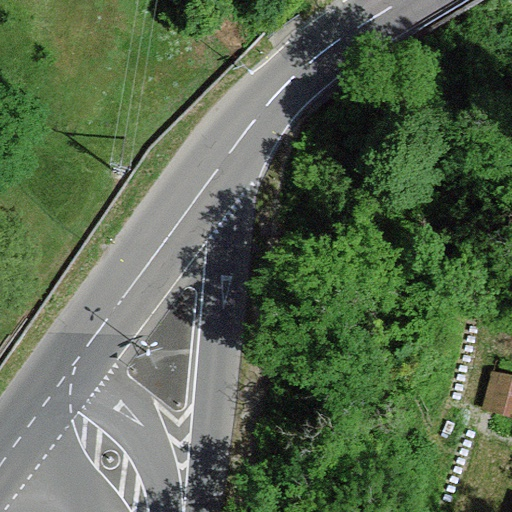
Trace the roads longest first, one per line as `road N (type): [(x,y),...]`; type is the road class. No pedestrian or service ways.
road 1 (tertiary): [(200,511),(225,304),(228,157)]
road 2 (tertiary): [(228,157),(51,398)]
road 3 (tertiary): [(404,0),(301,69),(228,157)]
road 4 (tertiary): [(51,398),(114,460),(147,511)]
